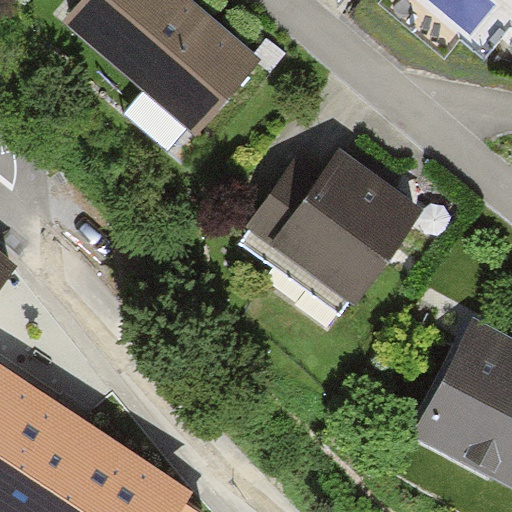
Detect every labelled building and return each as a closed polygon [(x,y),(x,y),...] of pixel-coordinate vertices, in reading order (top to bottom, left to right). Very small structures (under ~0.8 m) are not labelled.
[(192,0),(72,0),(58,15),(189,133),(257,58),(192,0)] [(348,316),(429,213),(331,136),(250,239),(348,316)] [(0,286),(15,266),(0,255),(0,286)] [(511,340),(473,320),(412,435),(511,487),(511,340)] [(6,370),(0,380),(0,511),(198,511),(209,495),(6,370)]
